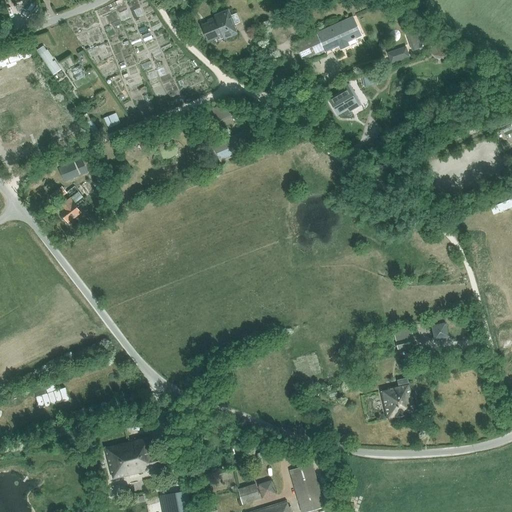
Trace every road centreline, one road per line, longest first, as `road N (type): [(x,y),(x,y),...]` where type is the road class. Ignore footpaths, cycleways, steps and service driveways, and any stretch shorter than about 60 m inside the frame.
road 1 (unclassified): [(20,212),(145,369),(178,393),(352,453),(446,453),(511,437)]
road 2 (unclassified): [(381,186),(458,246),(511,412)]
road 3 (unclassified): [(229,86),(0,187)]
road 4 (unknown): [(369,179),(511,119)]
road 5 (unclassified): [(229,86),(357,171)]
